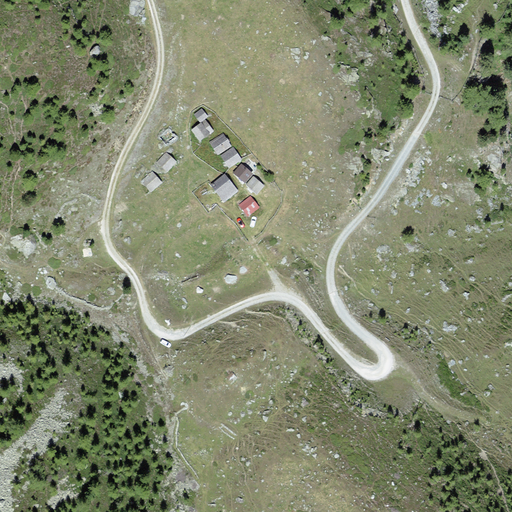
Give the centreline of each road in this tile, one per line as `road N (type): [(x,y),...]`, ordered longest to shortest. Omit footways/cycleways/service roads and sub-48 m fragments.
road 1 (track): [(280,292),(359,368),(383,376),(386,357),(352,324),(329,284),(338,240),(411,145),(436,95),(436,55)]
road 2 (track): [(129,0),(137,157),(102,210),(110,263)]
road 3 (track): [(280,292),(165,338),(110,263)]
